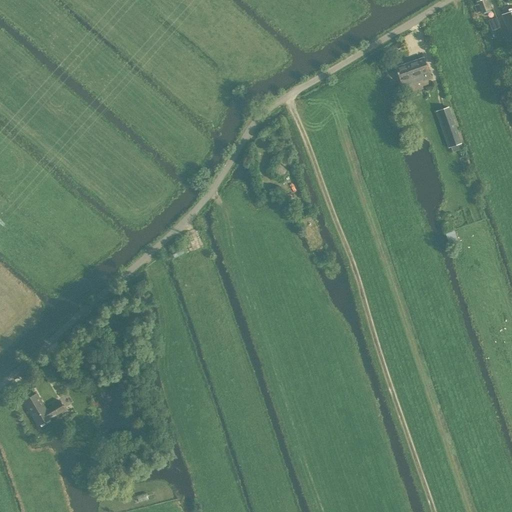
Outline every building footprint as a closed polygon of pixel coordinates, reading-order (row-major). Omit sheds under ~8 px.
[(482,13),(492,9),(488,0),(475,0),(477,5),(475,6),(477,12),(481,11),(482,13)] [(511,10),(502,14),(504,21),(511,41),(511,10)] [(501,27),(497,17),(489,20),(493,30),(501,27)] [(424,57),(395,68),(400,83),(421,76),(422,80),(431,77),(424,57)] [(448,108),(439,111),(452,147),(461,144),(448,108)] [(269,140),(279,133),(275,127),(265,133),(269,140)] [(277,160),(285,167),(292,158),(285,150),(287,147),(281,141),(274,149),(280,155),(277,160)] [(278,162),(272,169),(280,177),(287,170),(278,162)] [(54,366),(46,371),(52,381),(60,377),(54,366)] [(38,426),(66,409),(60,400),(46,408),(37,393),(23,401),(38,426)]
